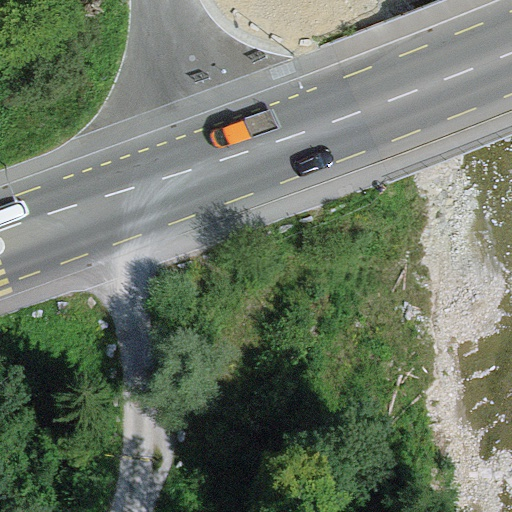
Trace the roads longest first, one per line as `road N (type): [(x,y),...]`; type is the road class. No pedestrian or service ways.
road 1 (primary): [(183,172),(511,49)]
road 2 (track): [(126,511),(138,467),(135,312),(117,198)]
road 3 (primary): [(0,242),(183,172)]
road 4 (unclassified): [(183,172),(156,0)]
